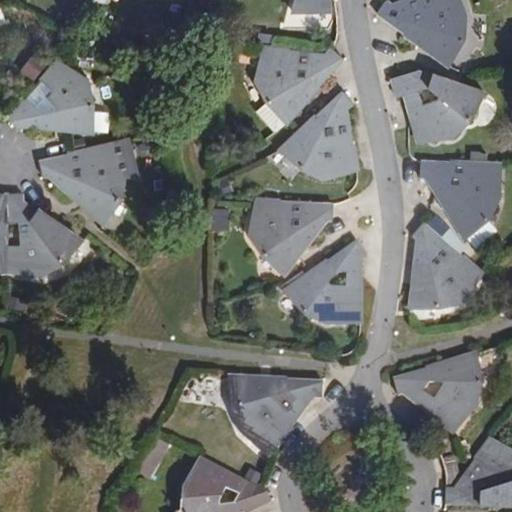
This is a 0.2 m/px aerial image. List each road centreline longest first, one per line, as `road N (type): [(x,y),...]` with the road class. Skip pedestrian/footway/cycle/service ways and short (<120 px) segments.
road 1 (residential): [(350,0),(386,195),(387,273),(358,414)]
road 2 (track): [(0,321),(101,343),(299,366),(374,364)]
road 3 (residential): [(185,224),(199,0)]
road 4 (residential): [(0,155),(134,271)]
road 5 (residential): [(358,414),(335,417),(299,445),(288,489),(295,511)]
road 6 (residential): [(416,511),(424,486),(413,444),(398,428),(358,414)]
